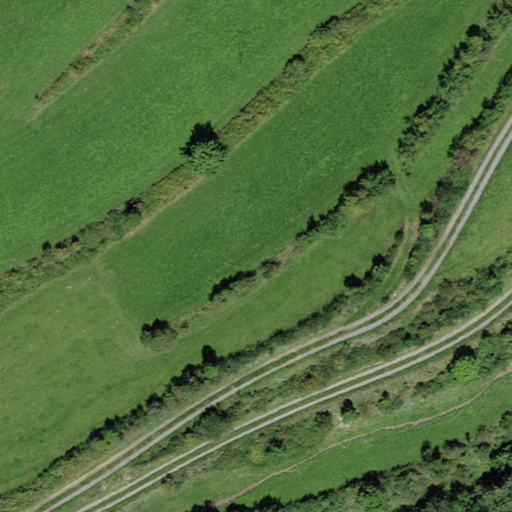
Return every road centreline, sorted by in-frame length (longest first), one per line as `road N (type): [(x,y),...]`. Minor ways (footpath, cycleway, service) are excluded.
road 1 (track): [(34,511),(198,400),(369,318),(414,283),(511,125)]
road 2 (track): [(80,511),(246,425),(419,351),(511,292)]
